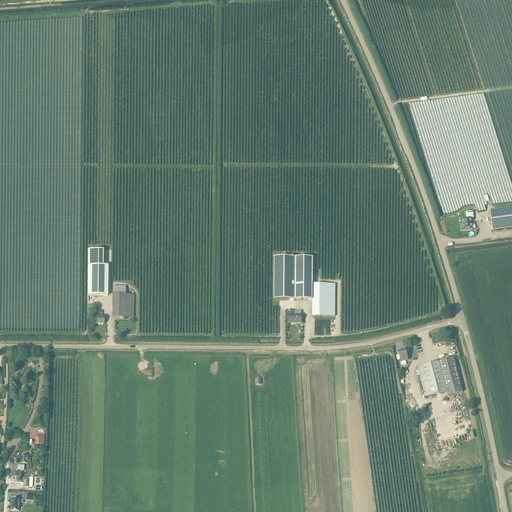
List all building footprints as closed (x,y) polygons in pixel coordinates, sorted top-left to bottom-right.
[(492,232),(511,229),(511,208),(490,211),(492,232)] [(472,230),(470,218),(474,218),(473,212),(466,212),(466,219),(462,219),(463,231),(472,230)] [(88,250),(88,266),(103,266),(103,251),(88,250)] [(312,301),(312,284),(312,258),(274,258),(274,300),(295,300),(295,301),(312,301)] [(107,297),(108,266),(103,266),(88,266),(87,296),(107,297)] [(312,284),(312,301),(312,317),(335,317),(335,284),(312,284)] [(113,286),(112,294),(125,295),(125,286),(113,286)] [(128,318),(129,295),(125,295),(112,294),(112,318),(128,318)] [(104,317),(102,317),(102,311),(94,311),(94,317),(94,324),(104,324),(104,317)] [(301,314),(295,314),(295,311),(289,311),(289,314),(289,323),(301,324),(301,314)] [(399,352),(401,362),(408,360),(405,350),(402,351),(402,352),(399,352)] [(454,358),(417,368),(425,397),(447,392),(448,396),(463,393),(454,358)] [(460,435),(463,443),(477,439),(474,431),(460,435)] [(37,436),(35,436),(35,445),(44,445),(44,436),(37,436)] [(21,481),(21,477),(12,477),(11,483),(21,483),(23,484),(23,488),(29,488),(29,481),(24,480),(24,481),(21,481)] [(11,499),(10,511),(19,511),(19,503),(23,503),(23,500),(19,500),(19,499),(11,499)]
